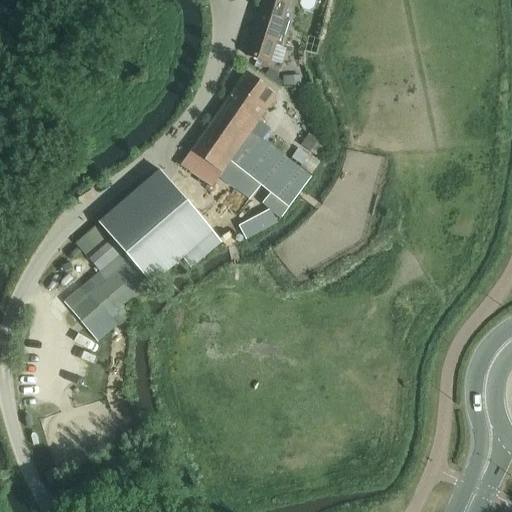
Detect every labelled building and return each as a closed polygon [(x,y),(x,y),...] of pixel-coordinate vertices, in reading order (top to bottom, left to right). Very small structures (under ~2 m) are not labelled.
[(263,0),(246,56),(261,61),(268,64),(274,45),(280,47),(284,35),(278,33),(288,0),(263,0)] [(206,129),(180,166),(186,170),(212,189),(219,179),(225,170),(230,163),(241,146),(250,134),(258,122),(261,125),(264,121),(260,119),(277,95),(253,78),(246,73),(229,97),(206,129)] [(299,78),(282,78),(283,87),(300,87),(300,79),(300,78),(299,78)] [(269,131),(261,125),(258,122),(250,134),(261,142),(269,131)] [(288,209),(309,179),(261,142),(250,134),(241,146),(230,163),(260,187),(271,196),(263,206),(270,212),(271,212),(280,219),(288,209)] [(308,135),(300,147),(309,153),(317,141),(308,135)] [(301,166),(300,168),(311,176),(320,163),(309,156),(308,157),(301,166)] [(159,171),(98,224),(123,253),(151,285),(182,259),(190,269),(221,242),(159,171)] [(278,225),(271,212),(270,212),(239,228),(246,242),(278,225)] [(98,275),(65,304),(98,343),(117,327),(128,318),(122,310),(151,285),(123,253),(98,275)]
